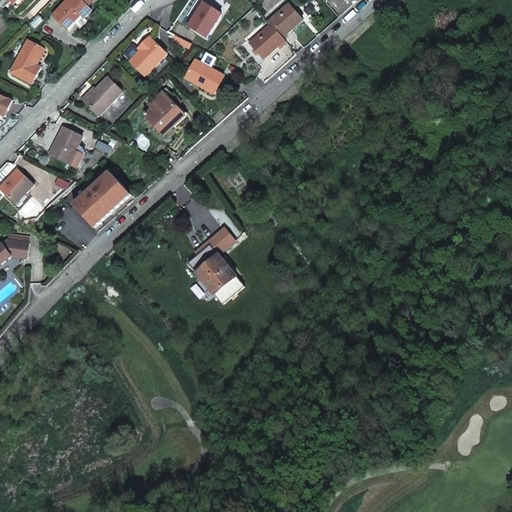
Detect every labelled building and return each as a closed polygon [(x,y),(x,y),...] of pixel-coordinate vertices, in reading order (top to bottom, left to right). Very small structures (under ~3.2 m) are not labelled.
[(66,0),(52,15),(67,30),(74,23),(81,15),(84,18),(92,9),(88,6),(86,3),(89,0),(66,0)] [(207,37),(222,14),(204,2),(189,26),(207,37)] [(289,3),(269,21),(271,24),(283,37),(303,20),(289,3)] [(81,15),(74,23),(77,25),(84,18),(81,15)] [(264,59),(285,41),(283,37),(271,24),(250,43),(264,59)] [(173,39),(189,48),(192,44),(175,35),(173,39)] [(150,36),(141,45),(144,47),(141,50),(131,61),(146,75),(167,53),(150,36)] [(34,64),(42,48),(28,40),(11,72),(32,84),(41,68),(38,66),(34,64)] [(46,50),(42,48),(34,64),(38,66),(46,50)] [(185,77),(214,93),(224,75),(194,60),(185,77)] [(109,77),(96,90),(85,101),(100,115),(124,92),(109,77)] [(85,101),(96,90),(94,87),(83,99),(85,101)] [(186,116),(170,99),(174,96),(166,88),(148,105),(152,108),(145,115),(165,136),(186,116)] [(0,118),(1,115),(4,109),(8,111),(13,100),(0,94),(0,118)] [(83,154),(76,151),(83,137),(64,128),(51,154),(77,167),(83,154)] [(0,186),(0,188),(16,204),(35,184),(18,168),(0,186)] [(95,228),(132,195),(111,171),(74,204),(95,228)] [(189,264),(223,305),(246,287),(219,255),(241,236),(231,225),(201,250),(203,252),(189,264)] [(0,265),(13,256),(27,259),(30,243),(24,242),(25,237),(9,234),(8,240),(7,240),(0,244),(0,265)]
